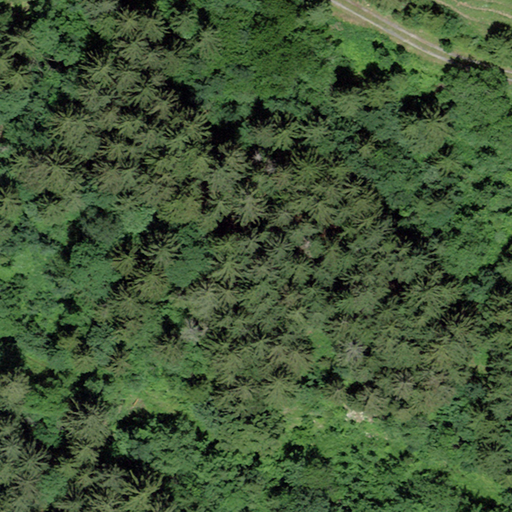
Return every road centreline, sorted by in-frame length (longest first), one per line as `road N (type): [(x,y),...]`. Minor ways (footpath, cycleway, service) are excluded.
road 1 (track): [(511,508),(393,440),(357,434),(294,448),(237,442),(137,392),(67,381),(0,343)]
road 2 (track): [(511,76),(448,59),(340,0)]
